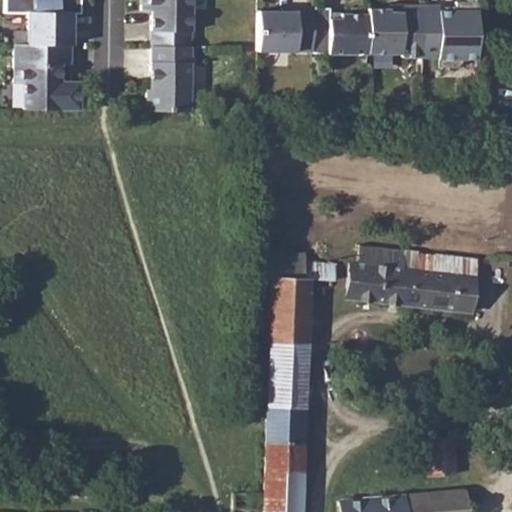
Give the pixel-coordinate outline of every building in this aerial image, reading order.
[(79,0),(3,0),(3,13),(27,13),(26,44),(69,45),(70,7),(79,7),(79,0)] [(189,0),(139,0),(140,10),(150,11),(149,45),(189,46),(189,0)] [(454,11),(421,11),(420,57),(436,58),(436,68),(455,68),(460,63),(460,59),(475,59),(476,2),(454,2),(454,11)] [(293,11),(256,11),(256,51),(310,52),(311,8),(293,8),(293,11)] [(328,8),(311,8),(311,54),(365,55),(366,15),(339,14),(339,19),(328,19),(328,8)] [(387,9),(366,8),(366,15),(365,55),(398,54),(402,57),(420,57),(421,11),(404,11),(404,12),(388,11),(387,9)] [(16,13),(15,41),(25,41),(26,13),(16,13)] [(69,45),(12,44),(12,84),(22,84),(22,109),(78,110),(79,82),(69,82),(69,45)] [(189,46),(149,45),(148,90),(145,90),(144,110),(188,111),(189,46)] [(399,268),(401,251),(360,246),(358,263),(349,262),(345,296),(469,310),(475,259),(423,254),(422,255),(413,254),(411,269),(399,268)] [(305,251),(263,249),(261,276),(270,277),(268,364),(266,395),(266,405),(303,407),(306,344),(308,278),(333,278),(334,262),(304,261),(305,251)] [(231,491),(231,508),(262,509),(261,511),(298,511),(303,407),(266,405),(263,492),(231,491)] [(449,436),(424,438),(425,463),(427,475),(453,473),(449,436)] [(412,493),(336,500),(337,511),(463,511),(461,489),(412,493)]
